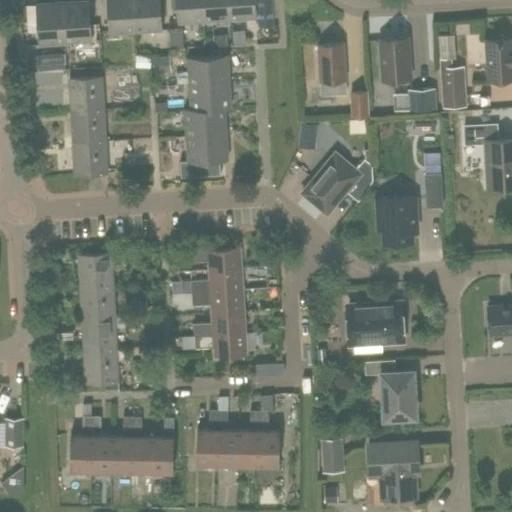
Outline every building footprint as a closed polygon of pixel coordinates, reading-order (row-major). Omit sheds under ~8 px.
[(88,0),(83,0),(63,1),(65,41),(91,40),(88,0)] [(136,30),(133,0),(107,0),(110,32),(136,30)] [(133,0),(136,30),(162,29),(160,0),(133,0)] [(204,20),(202,0),(176,0),(178,22),(204,20)] [(202,0),(204,20),(229,19),(228,0),(202,0)] [(228,0),(229,19),(256,17),(254,0),(228,0)] [(257,0),(258,26),(273,25),(271,0),(257,0)] [(65,41),(63,1),(36,3),(39,43),(65,41)] [(18,6),(19,17),(27,16),(26,5),(18,6)] [(184,47),(183,26),(169,27),(171,48),(184,47)] [(227,44),(226,32),(213,33),(214,45),(227,44)] [(408,35),(380,37),(383,78),(411,76),(408,35)] [(511,76),(511,35),(486,37),(488,78),(511,76)] [(344,41),(316,43),(318,84),(346,83),(344,41)] [(66,67),(65,53),(37,55),(38,69),(66,67)] [(136,66),(151,66),(151,54),(136,54),(136,66)] [(171,69),(170,55),(152,56),(154,71),(171,69)] [(187,57),(189,83),(229,80),(228,55),(187,57)] [(464,65),(452,65),(452,56),(439,57),(442,107),(467,105),(464,65)] [(71,109),(104,108),(102,76),(69,78),(71,109)] [(185,109),(231,106),(229,80),(189,83),(190,108),(185,108),(185,109)] [(436,108),(435,86),(407,88),(408,109),(436,108)] [(369,115),(368,89),(350,89),(351,116),(369,115)] [(167,110),(166,101),(156,102),(156,111),(167,110)] [(186,134),(226,132),(225,107),(231,106),(185,109),(186,134)] [(105,139),(104,108),(71,109),(72,141),(105,139)] [(315,147),(317,124),(301,122),(301,125),(299,146),(302,146),(315,147)] [(486,141),(488,185),(511,183),(511,138),(497,139),(496,123),(464,125),(465,142),(486,141)] [(226,132),(186,134),(188,159),(180,159),(181,175),(221,173),(220,158),(228,158),(226,132)] [(107,171),(105,139),(72,141),(74,173),(107,171)] [(336,151),(302,190),(327,211),(346,189),(359,199),(373,179),(372,163),(365,157),(356,167),(336,151)] [(424,172),(426,206),(443,205),(441,171),(424,172)] [(384,226),(384,240),(412,238),(412,225),(417,224),(416,195),(376,196),(378,226),(384,226)] [(209,259),(209,268),(241,267),(240,244),(189,248),(190,260),(209,259)] [(79,254),(80,286),(113,284),(112,252),(79,254)] [(155,266),(145,267),(146,274),(156,273),(155,266)] [(241,267),(209,268),(210,278),(191,279),(192,291),(242,288),(241,267)] [(191,291),(191,279),(182,279),(183,291),(191,291)] [(82,317),(115,315),(113,284),(80,286),(82,317)] [(212,312),(244,310),(242,288),(192,291),(192,304),(211,303),(212,312)] [(402,337),(400,301),(345,304),(347,340),(402,337)] [(511,303),(488,305),(490,332),(511,331),(511,303)] [(245,331),(244,310),(212,312),(212,321),(194,322),(194,334),(245,331)] [(84,348),(116,347),(115,315),(82,317),(84,348)] [(246,354),(245,331),(194,334),(195,347),(214,346),(214,355),(246,354)] [(159,333),(143,334),(144,342),(160,341),(159,333)] [(182,335),(182,347),(194,346),(193,334),(182,335)] [(118,379),(116,347),(84,348),(85,380),(118,379)] [(395,357),(365,359),(366,372),(382,371),(385,415),(415,413),(413,369),(396,370),(395,357)] [(256,361),(257,373),(285,372),(284,360),(256,361)] [(119,390),(118,381),(106,382),(106,391),(119,390)] [(218,396),(218,408),(227,409),(228,409),(228,396),(218,396)] [(196,462),(217,462),(218,408),(209,408),(209,428),(197,428),(196,462)] [(218,408),(217,462),(238,462),(238,428),(227,428),(227,409),(218,408)] [(238,428),(238,462),(259,463),(260,409),(250,409),(250,429),(238,428)] [(268,409),(260,409),(259,463),(279,463),(280,429),(268,429),(268,409)] [(91,468),(92,414),(82,414),(82,434),(70,434),(70,468),(91,468)] [(91,468),(111,468),(112,434),(101,434),(101,414),(92,414),(91,468)] [(112,434),(111,468),(132,469),(133,415),(123,415),(123,435),(112,434)] [(133,415),(132,469),(153,469),(153,435),(141,435),(142,415),(133,415)] [(5,445),(24,445),(24,416),(5,416),(5,445)] [(163,435),(153,435),(153,469),(173,469),(174,416),(164,416),(163,435)] [(321,438),(323,471),(344,470),(342,437),(321,438)] [(417,440),(368,443),(370,469),(382,469),(383,496),(415,494),(415,483),(417,481),(416,472),(414,470),(414,463),(418,463),(417,440)] [(324,485),(325,502),(338,501),(337,485),(324,485)]
